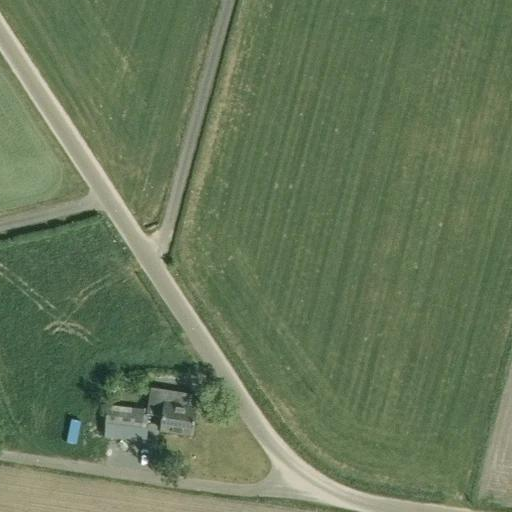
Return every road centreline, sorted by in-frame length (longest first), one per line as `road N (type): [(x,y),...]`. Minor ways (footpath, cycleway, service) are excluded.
road 1 (unclassified): [(424,511),(326,491),(286,464),(0,33)]
road 2 (track): [(0,455),(245,490),(299,476)]
